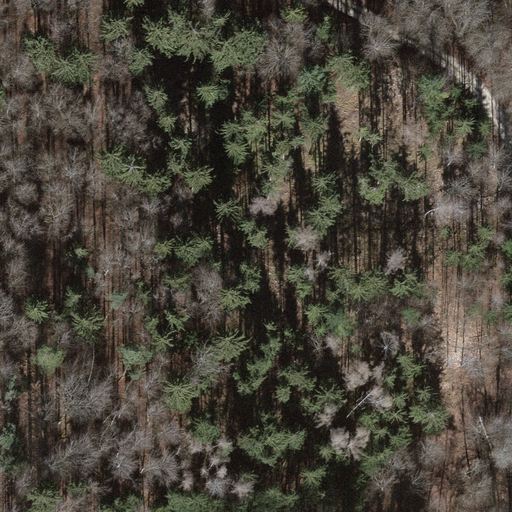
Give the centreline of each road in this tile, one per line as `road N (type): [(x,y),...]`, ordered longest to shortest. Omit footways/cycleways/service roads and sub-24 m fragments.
road 1 (track): [(326,0),(486,97),(511,150)]
road 2 (track): [(511,369),(443,431),(435,488),(444,511)]
